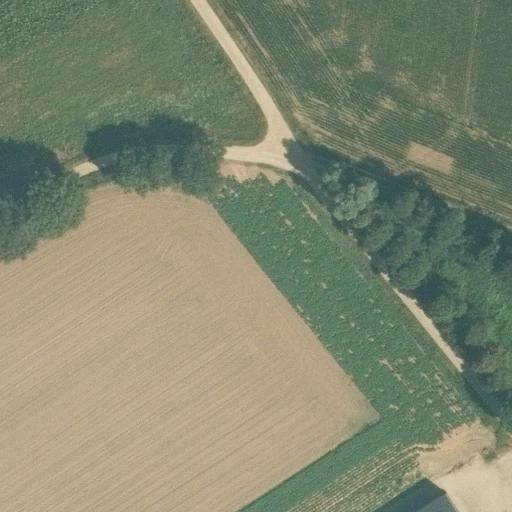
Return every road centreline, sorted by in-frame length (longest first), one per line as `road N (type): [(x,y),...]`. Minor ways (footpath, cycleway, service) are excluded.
road 1 (unclassified): [(511,424),(303,162)]
road 2 (unclassified): [(0,221),(80,170),(138,150),(303,162)]
road 3 (track): [(303,162),(511,235)]
road 4 (track): [(303,162),(199,0)]
